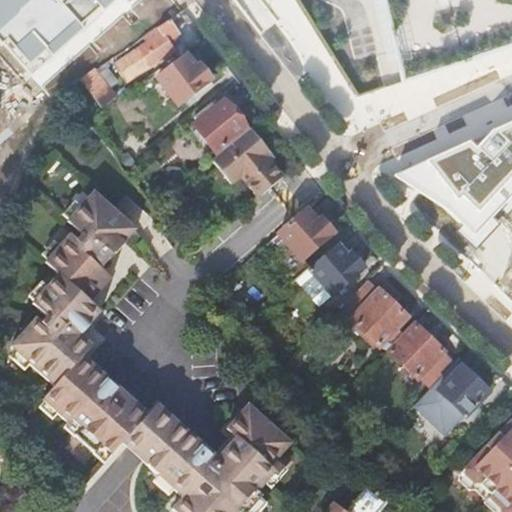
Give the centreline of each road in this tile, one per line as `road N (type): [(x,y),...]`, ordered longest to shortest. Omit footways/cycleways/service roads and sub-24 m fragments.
road 1 (residential): [(338,160),(134,335),(198,417)]
road 2 (residential): [(338,160),(511,340)]
road 3 (residential): [(211,0),(338,160)]
road 4 (residential): [(511,81),(338,160)]
